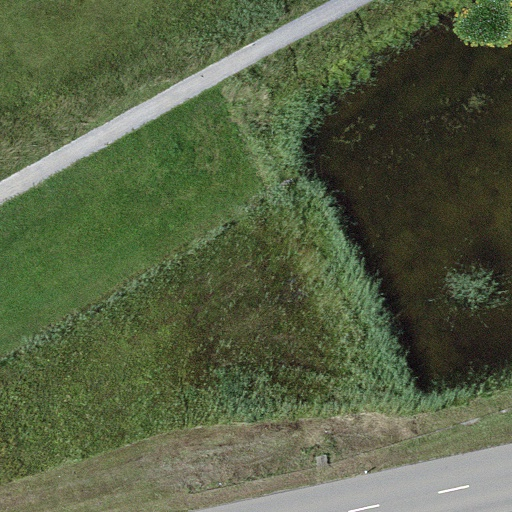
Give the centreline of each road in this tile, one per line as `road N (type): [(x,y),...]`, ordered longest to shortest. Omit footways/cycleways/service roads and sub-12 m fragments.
road 1 (track): [(0,200),(366,0)]
road 2 (secondary): [(369,511),(511,481)]
